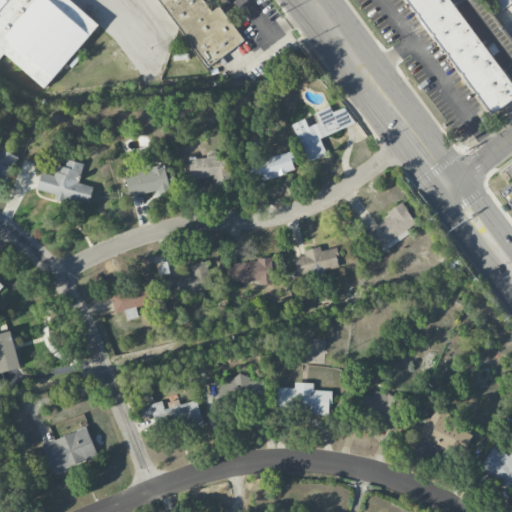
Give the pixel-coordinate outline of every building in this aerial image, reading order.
[(45,88),(98,23),(69,0),(0,0),(0,56),(2,54),(45,88)] [(158,0),(203,68),(244,42),(219,5),(209,11),(201,0),(158,0)] [(406,0),(488,116),(511,98),(511,84),(452,0),(406,0)] [(511,0),(493,0),(499,10),(511,2),(511,0)] [(292,124),(306,162),(326,155),(320,137),(352,125),(346,107),(331,112),(329,107),(315,112),(318,123),(308,127),(305,119),(292,124)] [(16,159),(0,151),(0,174),(7,178),(16,159)] [(188,159),(189,180),(230,179),(229,152),(207,153),(207,158),(188,159)] [(296,171),(290,152),(247,164),(252,183),(296,171)] [(83,164),(65,159),(63,167),(56,165),(53,176),(41,173),(37,190),(54,194),(53,200),(87,207),(92,187),(79,183),(83,164)] [(125,174),(129,196),(158,191),(158,194),(169,191),(165,166),(125,174)] [(409,234),(406,230),(416,224),(403,205),(368,230),(383,252),(409,234)] [(294,258),(297,275),(339,267),(335,248),(321,251),(320,247),(303,250),(304,256),(294,258)] [(258,282),(259,285),(273,284),(271,260),(230,262),(231,283),(258,282)] [(109,289),(115,313),(125,311),(127,319),(138,317),(136,308),(212,290),(205,261),(187,266),(189,274),(171,278),(170,274),(109,289)] [(0,333),(0,373),(20,368),(9,331),(0,333)] [(305,363),(324,363),(324,339),(305,339),(305,363)] [(259,399),(260,393),(257,393),(258,379),(233,377),(232,385),(223,385),(222,396),(259,399)] [(277,388),(276,412),(329,413),(330,391),(312,390),(312,383),(294,382),(294,388),(277,388)] [(395,423),(403,402),(375,391),(372,398),(360,393),(355,408),(395,423)] [(164,409),(162,402),(141,407),(144,418),(154,416),(156,425),(178,420),(180,430),(202,425),(196,400),(164,409)] [(418,438),(464,455),(472,434),(450,426),(454,416),(434,408),(430,418),(426,417),(418,438)] [(98,457),(86,427),(41,444),(53,475),(98,457)] [(479,468),(511,489),(511,456),(494,445),(479,468)]
